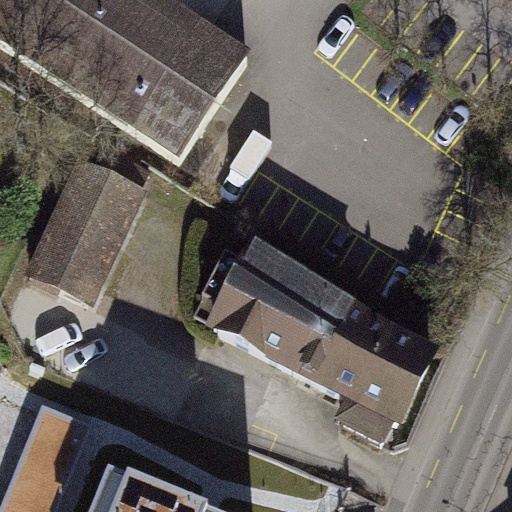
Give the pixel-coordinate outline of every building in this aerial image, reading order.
[(0,0),(0,42),(193,176),(264,73),(159,0),(0,0)] [(84,155),(32,271),(106,304),(158,187),(84,155)] [(206,338),(399,437),(441,355),(249,256),(206,338)] [(110,456),(217,500),(237,451),(130,407),(110,456)] [(239,511),(101,511),(83,505),(80,511),(303,511),(248,490),(239,511)]
